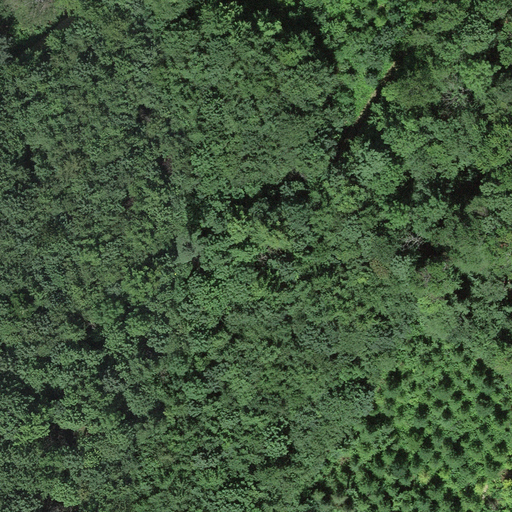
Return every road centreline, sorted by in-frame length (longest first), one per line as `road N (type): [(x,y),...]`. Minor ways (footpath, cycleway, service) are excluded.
road 1 (track): [(432,0),(373,94),(305,232),(81,511)]
road 2 (track): [(511,67),(449,238),(361,389),(270,511)]
